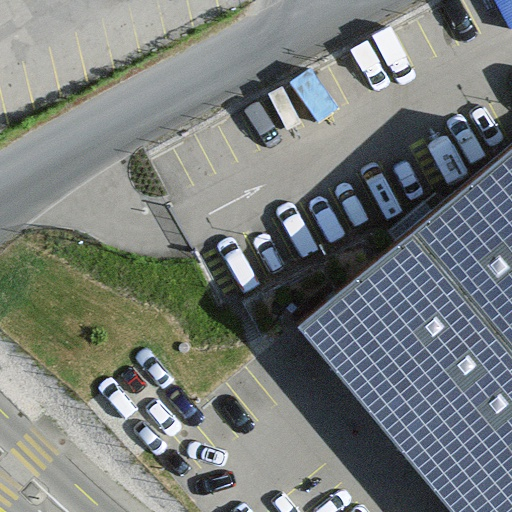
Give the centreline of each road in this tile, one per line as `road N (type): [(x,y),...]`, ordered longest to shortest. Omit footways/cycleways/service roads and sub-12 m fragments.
road 1 (motorway): [(0,245),(462,0)]
road 2 (residential): [(0,185),(345,0)]
road 3 (motorway): [(198,0),(0,109)]
